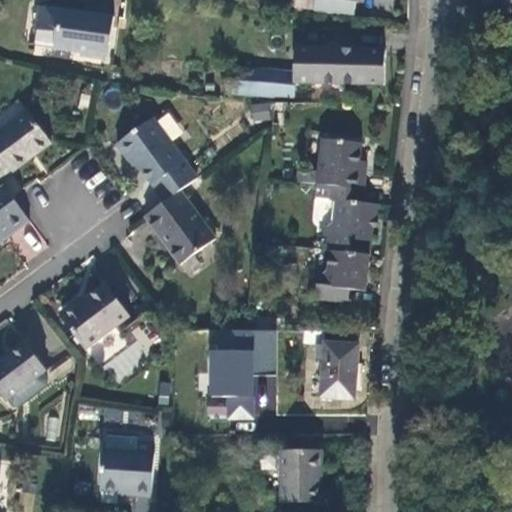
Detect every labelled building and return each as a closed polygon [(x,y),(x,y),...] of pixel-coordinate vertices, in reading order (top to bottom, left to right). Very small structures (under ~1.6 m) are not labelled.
[(511,0),(484,0),(483,18),(511,20),(511,0)] [(113,17),(83,13),(83,8),(74,7),(73,13),(39,9),(36,31),(56,34),(54,51),(81,54),(81,57),(105,60),(106,57),(108,57),(113,17)] [(385,85),(385,50),(296,49),(295,73),(229,69),(228,95),(294,99),(295,83),(385,85)] [(270,120),(267,103),(249,106),(253,123),(270,120)] [(0,179),(0,181),(52,143),(28,110),(0,131),(0,179)] [(134,158),(166,202),(181,192),(198,179),(154,119),(118,145),(129,161),(134,158)] [(332,186),(365,190),(367,175),(359,175),(360,162),(362,145),(323,140),(318,184),(332,186)] [(360,162),(359,175),(367,175),(368,163),(360,162)] [(6,238),(30,220),(4,185),(0,187),(0,236),(3,234),(6,238)] [(330,251),(370,256),(376,206),(363,204),(365,190),(332,186),(331,201),(335,202),(333,223),(328,227),(324,226),(321,250),(330,251)] [(166,202),(146,217),(182,266),(217,240),(181,192),(166,202)] [(366,292),(370,256),(330,251),(327,271),(322,275),(318,274),(315,300),(348,304),(350,290),(366,292)] [(130,318),(105,285),(62,317),(87,349),(130,318)] [(216,332),(172,332),(173,347),(211,346),(210,339),(216,339),(216,332)] [(318,350),(318,348),(324,348),(324,343),(325,332),(300,332),(299,349),(318,350)] [(46,370),(26,343),(0,362),(0,393),(5,401),(8,399),(14,406),(19,407),(47,386),(48,380),(42,373),(46,370)] [(355,400),(359,346),(324,343),(324,348),(318,348),(318,350),(317,361),(323,362),(320,398),(355,400)] [(79,405),(78,419),(101,420),(102,406),(79,405)] [(103,408),(103,421),(128,422),(128,409),(103,408)] [(45,438),(56,440),(61,419),(49,416),(45,438)] [(107,436),(106,451),(138,452),(139,437),(107,436)] [(152,497),(155,453),(138,452),(106,451),(104,450),(101,491),(135,493),(135,496),(152,497)] [(282,504),(322,504),(322,451),(282,451),(282,504)] [(0,511),(8,511),(15,466),(0,463),(0,511)]
